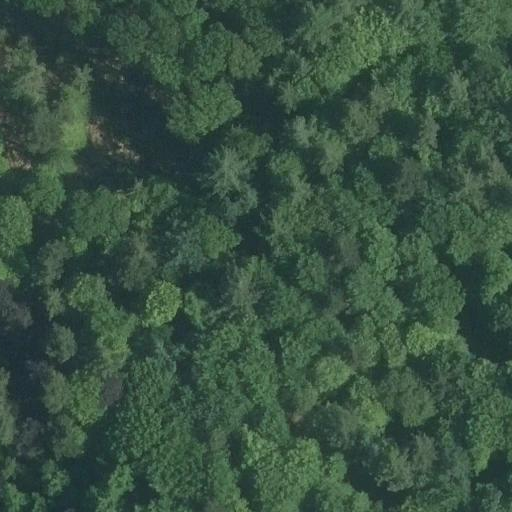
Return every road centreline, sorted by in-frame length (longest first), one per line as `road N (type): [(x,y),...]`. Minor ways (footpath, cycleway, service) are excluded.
road 1 (track): [(157,511),(480,0)]
road 2 (track): [(91,511),(174,190),(319,0)]
